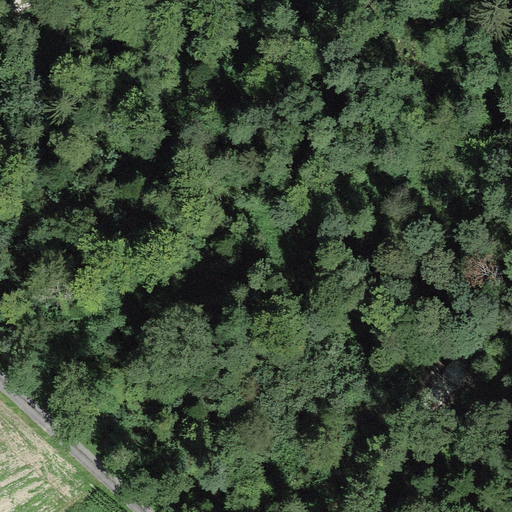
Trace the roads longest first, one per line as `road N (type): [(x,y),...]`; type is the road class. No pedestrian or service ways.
road 1 (track): [(511,344),(369,511)]
road 2 (unclassified): [(0,382),(141,511)]
